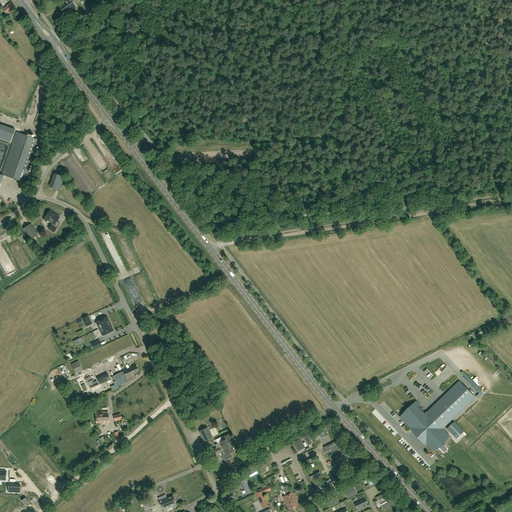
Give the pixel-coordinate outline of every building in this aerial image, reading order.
[(72,9),(76,6),(70,0),(67,0),(66,1),(67,2),(60,7),(64,13),(71,8),(72,9)] [(6,14),(12,10),(15,7),(11,3),(2,9),(6,14)] [(0,137),(12,140),(14,129),(0,127),(0,137)] [(27,173),(38,140),(16,132),(2,175),(4,175),(28,184),(31,174),(27,173)] [(59,188),(63,181),(54,177),(51,184),(59,188)] [(54,225),(60,218),(50,210),(45,217),(48,220),(53,224),(52,225),(51,224),(48,229),(54,233),(57,228),(53,226),(54,225)] [(30,240),(37,235),(30,224),(23,229),(30,240)] [(19,259),(21,266),(30,263),(27,256),(19,259)] [(88,315),(82,318),(84,323),(86,327),(93,324),(90,320),(88,315)] [(117,328),(111,315),(100,320),(106,333),(117,328)] [(75,374),(83,370),(79,361),(71,364),(75,374)] [(127,377),(139,372),(136,365),(123,371),(124,371),(113,376),(118,386),(128,382),(128,381),(127,377)] [(107,372),(96,377),(100,385),(111,380),(107,372)] [(424,394),(428,398),(434,393),(431,388),(424,394)] [(469,392),(465,396),(470,401),(474,398),(469,392)] [(401,415),(434,450),(443,441),(444,442),(449,436),(442,428),(467,405),(462,399),(451,409),(441,399),(421,418),(413,409),(417,405),(415,403),(410,408),(409,407),(401,415)] [(96,423),(109,422),(108,411),(95,412),(96,423)] [(447,429),(456,440),(464,432),(454,423),(447,429)] [(321,438),(329,434),(325,427),(315,432),(317,437),(320,436),(321,438)] [(207,428),(199,432),(204,441),(212,437),(207,428)] [(220,442),(215,445),(217,448),(218,450),(220,449),(223,448),(230,445),(228,441),(231,439),(229,434),(221,438),(223,441),(220,442)] [(293,442),(298,451),(304,447),(307,446),(305,442),(302,443),(300,438),(293,442)] [(332,452),(340,448),(337,441),(323,447),(325,451),(331,449),(332,452)] [(233,451),(230,445),(223,448),(226,454),(222,455),(224,460),(230,458),(229,457),(231,456),(230,453),(233,451)] [(433,453),(430,456),(436,461),(439,458),(433,453)] [(311,456),(302,461),(305,465),(314,460),(311,456)] [(217,471),(222,469),(218,461),(213,463),(217,471)] [(340,461),(331,466),(333,469),(342,464),(340,461)] [(320,469),(310,476),(312,480),(323,473),(320,469)] [(251,492),(245,479),(240,481),(246,494),(251,492)] [(21,484),(8,483),(8,492),(20,492),(21,484)] [(326,483),(317,489),(319,492),(328,487),(326,483)] [(343,492),(354,487),(352,483),(342,488),(343,492)] [(260,503),(265,501),(266,500),(263,494),(261,489),(261,488),(254,492),(260,504),(260,503)] [(347,498),(357,493),(355,490),(345,495),(347,498)] [(286,503),(296,499),(293,492),(283,497),(286,503)] [(323,497),(324,499),(325,501),(335,496),(334,492),(323,497)] [(173,504),(176,503),(173,496),(167,498),(167,497),(159,501),(163,510),(174,505),(173,504)] [(150,511),(151,511),(150,508),(155,505),(151,497),(141,502),(145,511),(150,511)] [(296,499),(286,503),(289,510),(299,505),(296,499)] [(328,507),(338,502),(337,499),(326,504),(328,507)] [(365,499),(355,504),(357,509),(368,503),(365,499)] [(387,507),(384,499),(376,503),(377,506),(379,505),(381,511),(389,511),(388,509),(387,510),(386,508),(387,507)]
